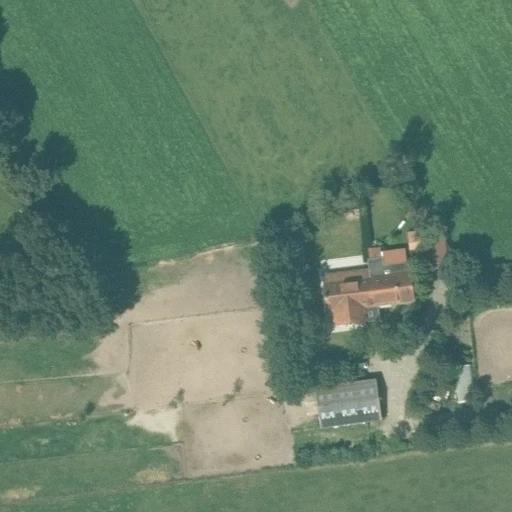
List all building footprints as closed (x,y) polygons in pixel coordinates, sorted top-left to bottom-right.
[(414,203),(404,209),(410,218),(420,212),(414,203)] [(436,234),(428,235),(429,247),(438,246),(436,234)] [(301,240),(290,242),(293,262),(304,261),(301,240)] [(368,249),(370,260),(382,259),(381,248),(368,249)] [(382,259),(369,261),(371,281),(372,281),(375,306),(414,301),(412,290),(416,288),(415,278),(410,277),(410,275),(409,275),(407,264),(388,266),(389,270),(384,271),(382,259)] [(371,281),(326,287),(329,310),(333,309),(336,325),(347,324),(367,321),(365,307),(375,306),(372,281),(371,281)] [(436,384),(454,392),(465,367),(448,359),(436,384)] [(376,380),(317,388),(322,428),(382,420),(376,380)]
